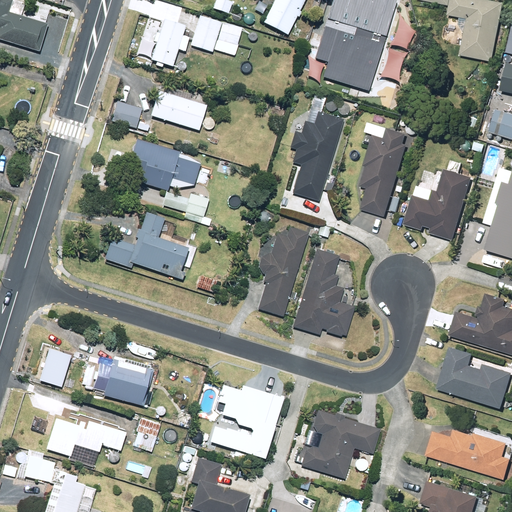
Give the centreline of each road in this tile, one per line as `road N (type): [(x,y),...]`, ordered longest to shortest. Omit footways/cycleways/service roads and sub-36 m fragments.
road 1 (residential): [(22,279),(347,381),(381,379),(399,359),(409,324),(402,287)]
road 2 (residential): [(22,279),(107,0)]
road 3 (unknown): [(389,371),(399,424),(375,511)]
